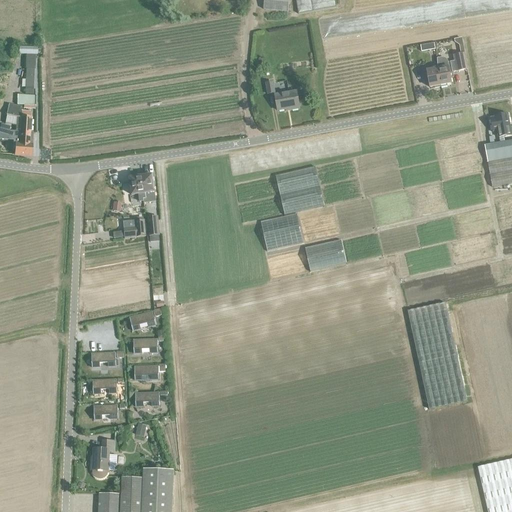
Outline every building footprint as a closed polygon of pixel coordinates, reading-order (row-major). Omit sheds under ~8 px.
[(288,12),(289,0),(264,0),(263,10),(288,12)] [(334,0),(295,0),(298,14),(336,8),(334,0)] [(441,58),(439,59),(437,59),(441,87),(447,86),(446,85),(451,84),(449,74),(452,73),(452,74),(453,73),(453,72),(456,71),(457,72),(467,70),(464,54),(453,56),(455,62),(451,63),(448,63),(447,63),(446,60),(444,59),(441,58)] [(35,69),(35,56),(25,55),(25,69),(26,69),(24,94),(32,95),(34,69),(35,69)] [(425,79),(424,78),(428,78),(430,88),(434,87),(435,88),(441,87),(437,59),(437,65),(422,68),(424,79),(425,79)] [(268,95),(274,93),(272,83),(266,84),(268,95)] [(290,110),(299,109),(296,92),(275,96),(277,111),(290,109),(290,110)] [(35,109),(35,97),(17,96),(16,105),(23,106),(23,108),(35,109)] [(20,126),(19,132),(30,133),(31,118),(31,112),(21,111),(21,107),(8,105),(6,116),(16,118),(16,126),(20,126)] [(498,138),(499,137),(500,143),(504,143),(503,137),(511,135),(511,126),(510,126),(508,115),(494,117),(494,118),(490,119),(493,132),(497,132),(498,137),(498,138)] [(0,134),(8,136),(11,127),(3,124),(0,132),(0,134)] [(30,136),(30,133),(19,132),(19,138),(19,144),(15,144),(15,155),(31,156),(31,145),(32,136),(30,136)] [(487,163),(511,158),(511,141),(504,143),(500,143),(494,145),(490,145),(484,146),(487,163)] [(356,158),(315,167),(324,206),(364,197),(356,158)] [(511,183),(511,158),(487,163),(492,187),(511,183)] [(152,176),(143,177),(145,185),(146,185),(147,193),(146,193),(147,203),(156,202),(154,193),(152,176)] [(143,203),(145,203),(147,203),(146,193),(147,193),(146,185),(145,185),(143,177),(136,178),(135,177),(132,177),(131,179),(129,179),(132,196),(145,194),(145,199),(143,200),(143,203)] [(407,190),(371,197),(377,226),(413,219),(407,190)] [(121,203),(114,202),(113,211),(120,212),(121,203)] [(149,236),(151,235),(159,235),(158,220),(148,221),(149,236)] [(124,239),(136,238),(145,237),(144,221),(143,221),(136,222),(135,222),(135,221),(123,222),(124,228),(124,232),(124,233),(124,236),(124,238),(124,239)] [(511,227),(500,230),(505,254),(511,252),(511,227)] [(347,263),(384,255),(379,232),(342,240),(347,263)] [(429,410),(467,402),(445,303),(407,311),(429,410)] [(153,313),(129,319),(132,331),(140,330),(139,326),(147,324),(148,328),(156,326),(153,313)] [(157,340),(133,341),(134,354),(142,354),(141,350),(149,350),(149,354),(158,353),(157,340)] [(115,354),(91,355),(92,368),(100,368),(100,364),(107,363),(108,367),(116,367),(115,354)] [(150,376),(150,380),(158,380),(158,367),(134,368),(134,381),(143,381),(142,376),(150,376)] [(116,381),(92,382),(93,395),(101,394),(101,390),(109,390),(109,394),(117,394),(116,381)] [(159,394),(135,395),(135,407),(143,407),(143,403),(151,403),(151,407),(159,407),(159,394)] [(117,407),(93,408),(94,421),(102,420),(102,416),(110,416),(110,420),(118,419),(117,407)] [(93,475),(94,477),(95,478),(97,479),(99,480),(101,480),(102,479),(104,478),(106,477),(107,476),(108,474),(108,472),(109,452),(114,452),(114,442),(102,441),(102,449),(93,449),(93,462),(91,462),(91,471),(92,471),(92,473),(93,475)] [(511,511),(511,459),(478,468),(487,511),(511,511)] [(171,511),(173,471),(143,470),(143,479),(122,478),(121,495),(99,494),(98,511),(171,511)]
